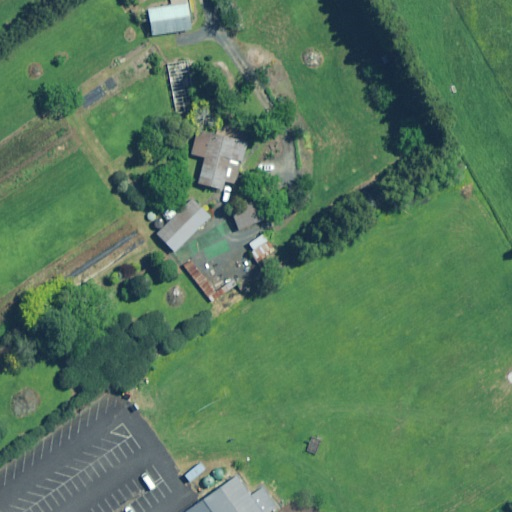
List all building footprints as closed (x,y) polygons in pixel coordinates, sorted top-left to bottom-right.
[(170,0),(171,6),(148,9),(152,35),(191,29),(188,6),(186,0),(170,0)] [(123,84),(124,85),(153,67),(144,54),(115,72),(116,73),(123,84)] [(187,59),(166,63),(177,114),(197,110),(187,59)] [(123,84),(116,73),(101,83),(108,93),(123,84)] [(100,86),(76,102),(83,112),(107,96),(100,86)] [(199,184),(224,189),(226,182),(240,185),(248,143),(196,133),(191,156),(204,159),(199,184)] [(258,199),(231,210),(239,229),(266,218),(258,199)] [(192,200),(178,213),(172,207),(163,217),(168,223),(156,233),(174,252),(210,218),(192,200)] [(143,239),(135,226),(59,276),(68,289),(143,239)] [(265,243),(267,241),(263,235),(247,244),(256,261),(271,252),(265,243)] [(200,251),(182,265),(211,302),(229,287),(200,251)] [(275,511),(254,482),(213,511),(275,511)]
